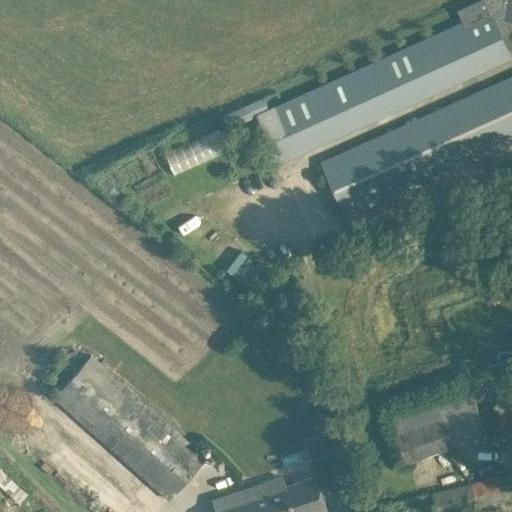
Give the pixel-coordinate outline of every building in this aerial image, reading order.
[(285,130),(269,137),(279,160),(511,55),(501,33),(509,30),(505,19),(507,19),(508,0),(476,0),(471,2),(476,14),(463,20),(275,106),(276,109),(285,130)] [(511,76),(322,161),(347,215),(511,141),(511,76)] [(172,176),(224,151),(214,131),(162,155),(172,176)] [(205,457),(90,354),(53,395),(168,498),(205,457)] [(447,446),(448,446),(487,432),(469,384),(429,399),(447,446)] [(406,462),(448,446),(447,446),(429,399),(388,414),(406,462)] [(472,482),(478,505),(511,496),(511,471),(472,482)] [(213,498),(217,511),(310,511),(326,507),(320,488),(316,476),(288,486),(283,474),(264,481),(213,498)] [(437,511),(450,511),(478,505),(472,482),(433,492),(437,511)]
